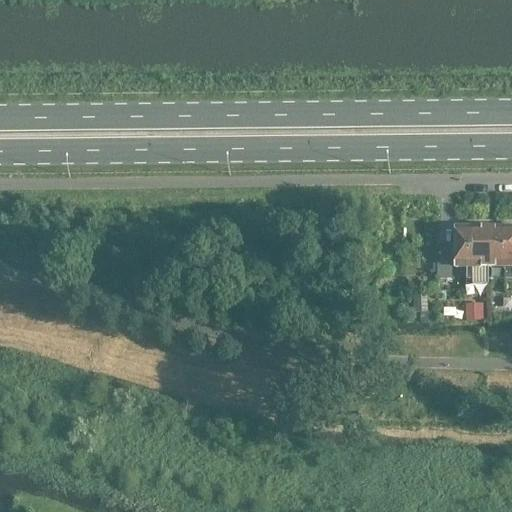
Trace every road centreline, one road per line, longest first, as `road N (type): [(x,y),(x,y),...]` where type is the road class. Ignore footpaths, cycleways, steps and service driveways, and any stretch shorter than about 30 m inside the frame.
road 1 (primary): [(0,151),(511,145)]
road 2 (primary): [(511,113),(0,118)]
